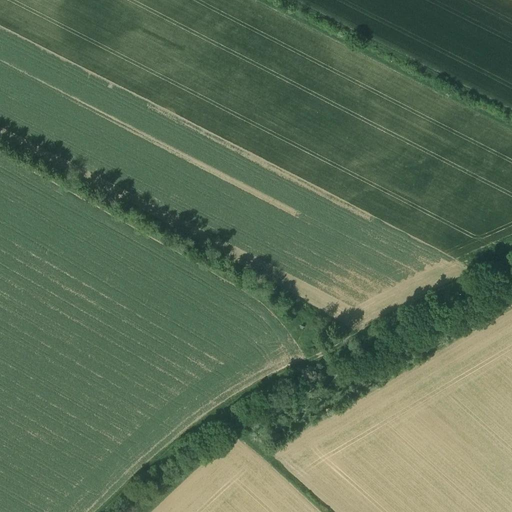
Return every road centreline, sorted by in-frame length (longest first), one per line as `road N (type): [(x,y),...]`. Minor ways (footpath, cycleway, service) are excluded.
road 1 (track): [(155,511),(239,433),(223,411),(511,258)]
road 2 (track): [(223,411),(109,511)]
